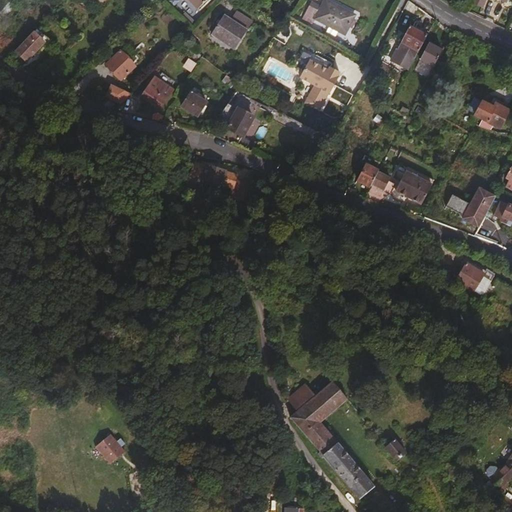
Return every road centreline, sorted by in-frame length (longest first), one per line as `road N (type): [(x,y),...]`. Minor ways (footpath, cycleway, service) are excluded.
road 1 (residential): [(0,163),(239,281),(260,308),(272,392),(288,434),(353,511)]
road 2 (residential): [(183,137),(511,258)]
road 3 (residential): [(0,68),(183,137)]
road 4 (residential): [(0,121),(73,140),(183,137)]
